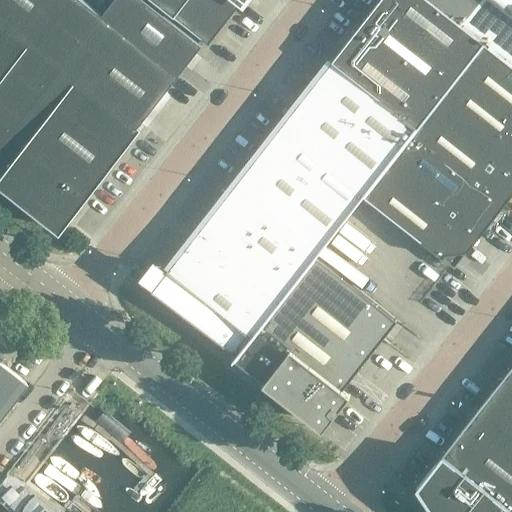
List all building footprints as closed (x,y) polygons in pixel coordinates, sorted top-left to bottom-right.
[(0,0),(0,146),(103,15),(84,0),(0,0)] [(243,0),(152,0),(209,44),(243,0)] [(485,41),(431,0),(379,0),(377,3),(462,70),(485,41)] [(511,0),(431,0),(485,41),(511,62),(511,0)] [(462,70),(377,3),(355,32),(440,98),(461,72),(462,70)] [(136,129),(179,74),(103,15),(0,146),(0,177),(64,228),(90,195),(139,132),(136,129)] [(440,98),(355,32),(333,60),(418,126),(436,103),(440,98)] [(485,41),(462,70),(461,72),(511,112),(511,62),(485,41)] [(418,126),(333,60),(310,89),(395,156),(412,133),(418,126)] [(511,112),(461,72),(440,98),(436,103),(511,162),(511,112)] [(395,156),(310,89),(288,118),(372,184),(388,164),(395,156)] [(511,162),(436,103),(418,126),(412,133),(503,205),(511,193),(511,162)] [(372,184),(288,118),(265,146),(350,212),(364,195),(372,184)] [(388,164),(479,236),(503,205),(412,133),(395,156),(388,164)] [(350,212),(265,146),(243,175),(328,241),(350,212)] [(388,164),(372,184),(364,195),(455,267),(479,236),(388,164)] [(316,255),(328,241),(243,175),(199,231),(284,298),(317,255),(316,255)] [(235,360),(284,298),(199,231),(169,269),(168,268),(168,269),(168,270),(154,288),(153,287),(152,288),(236,354),(232,359),(234,361),(235,359),(235,360)] [(343,389),(384,338),(326,293),(340,274),(317,255),(284,298),(235,360),(264,382),(263,384),(308,419),(309,418),(312,419),(314,420),(315,421),(318,421),(320,421),(322,421),(325,420),(327,420),(329,419),(331,417),(333,415),(334,416),(351,395),(343,389)] [(0,413),(17,392),(25,382),(0,362),(0,413)] [(436,511),(499,511),(507,502),(511,496),(511,379),(506,375),(417,488),(438,504),(433,510),(436,511)] [(511,511),(511,506),(507,502),(499,511),(511,511)]
